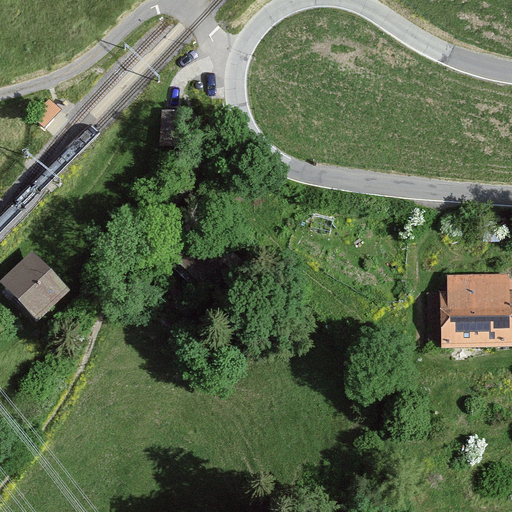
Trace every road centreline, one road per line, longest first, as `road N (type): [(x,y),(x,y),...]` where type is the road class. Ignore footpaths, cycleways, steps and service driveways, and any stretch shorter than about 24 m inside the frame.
road 1 (unclassified): [(511,196),(288,168),(244,127),(236,70)]
road 2 (residential): [(0,94),(68,71),(160,3),(194,13),(236,70)]
road 3 (unclassified): [(352,0),(454,57),(511,71)]
